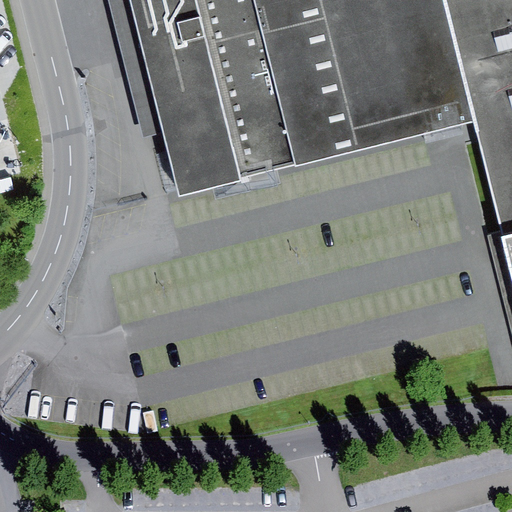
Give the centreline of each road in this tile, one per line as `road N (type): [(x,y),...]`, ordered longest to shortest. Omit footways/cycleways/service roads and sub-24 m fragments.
road 1 (residential): [(0,431),(41,450),(247,454),(430,419),(511,415)]
road 2 (residential): [(0,336),(47,270),(72,186),(71,140),(38,0)]
